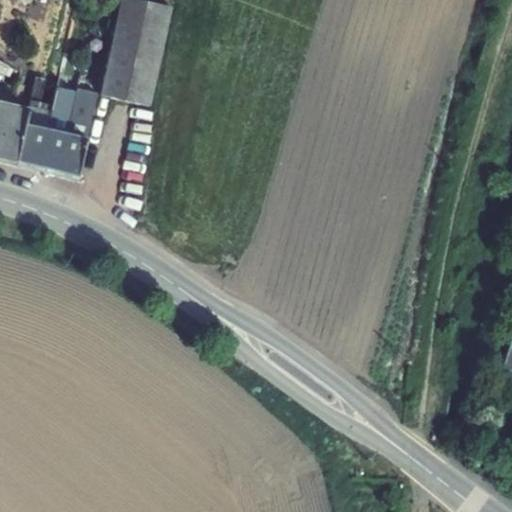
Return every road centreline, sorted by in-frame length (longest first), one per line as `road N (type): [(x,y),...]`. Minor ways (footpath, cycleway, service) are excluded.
road 1 (secondary): [(417,462),(341,388),(262,332),(203,305)]
road 2 (secondary): [(203,305),(266,369),(417,462)]
road 3 (secondary): [(0,196),(76,225),(203,305)]
